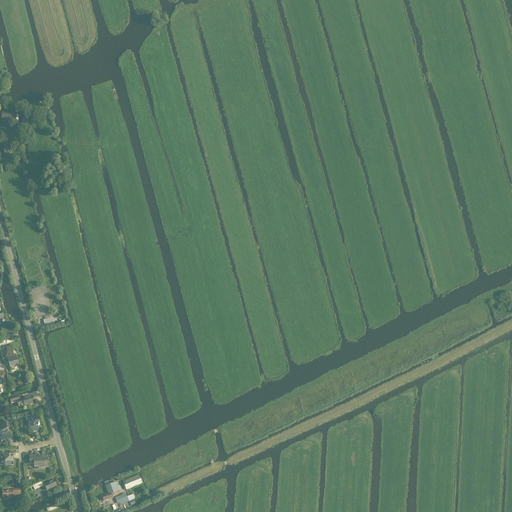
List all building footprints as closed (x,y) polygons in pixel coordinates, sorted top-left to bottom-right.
[(0,127),(0,128),(6,129),(6,128),(11,128),(11,120),(13,120),(14,113),(2,112),(2,114),(0,113),(0,127)] [(7,352),(6,352),(8,362),(8,363),(8,364),(9,364),(10,367),(11,367),(18,365),(15,355),(14,355),(13,352),(14,351),(12,345),(6,347),(7,352)] [(11,403),(17,402),(18,407),(24,405),(34,402),(32,396),(20,400),(19,396),(10,399),(11,403)] [(37,417),(28,419),(30,427),(31,427),(33,432),(38,431),(37,426),(39,425),(37,417)] [(8,422),(0,424),(0,430),(2,430),(3,436),(0,437),(0,439),(0,441),(12,438),(11,432),(8,433),(7,429),(10,428),(8,422)] [(13,457),(10,457),(10,456),(9,456),(9,453),(0,454),(1,462),(5,462),(5,466),(14,465),(13,457)] [(38,456),(29,456),(30,464),(34,464),(34,467),(43,466),(48,465),(47,458),(38,459),(38,456)] [(126,490),(142,483),(139,475),(123,482),(126,490)] [(47,491),(54,487),(57,486),(54,480),(44,485),(47,491)] [(113,493),(118,491),(119,491),(119,490),(117,482),(109,484),(108,481),(104,482),(105,486),(108,494),(102,496),(103,501),(113,498),(112,495),(114,495),(113,493)] [(41,482),(33,486),(35,490),(37,489),(43,486),(42,484),(41,482)] [(13,490),(2,491),(3,499),(10,498),(10,500),(14,499),(13,498),(13,495),(20,494),(20,489),(13,490)] [(125,503),(129,501),(135,499),(133,495),(127,497),(126,494),(122,495),(122,497),(116,499),(118,504),(119,503),(120,505),(125,503)]
